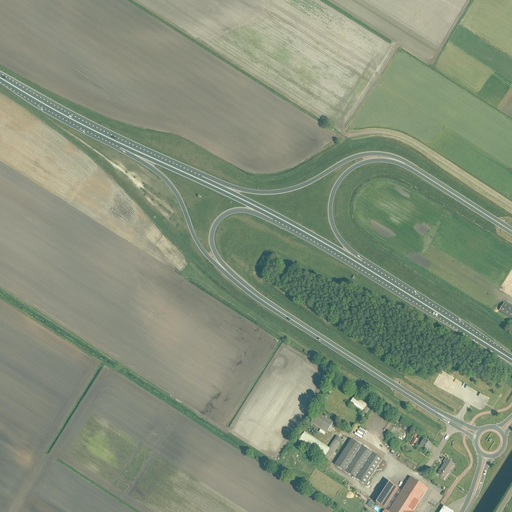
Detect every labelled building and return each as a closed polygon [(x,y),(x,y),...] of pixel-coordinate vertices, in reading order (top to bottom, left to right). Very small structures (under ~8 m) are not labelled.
[(511,320),(511,308),(504,304),(499,312),(511,320)] [(363,411),(367,405),(354,397),(350,403),(363,411)] [(345,403),(343,406),(353,413),(355,410),(345,403)] [(326,434),(333,423),(317,412),(310,423),(326,434)] [(329,449),(304,433),(298,442),(324,459),(324,458),(329,461),(342,440),(337,437),(329,449)] [(405,448),(410,443),(405,439),(401,444),(405,448)] [(427,450),(431,444),(424,439),(419,447),(422,448),(423,447),(427,450)] [(366,486),(382,460),(351,440),(334,466),(366,486)] [(450,472),(454,465),(446,459),(443,463),(445,464),(438,475),(444,479),(448,474),(449,472),(450,472)] [(413,511),(419,503),(418,502),(427,489),(410,478),(401,491),(389,483),(375,504),(387,511),(413,511)] [(16,498),(8,511),(9,511),(11,511),(14,509),(13,508),(15,504),(16,504),(21,496),(18,494),(16,498)] [(23,498),(17,508),(22,510),(27,501),(23,498)]
